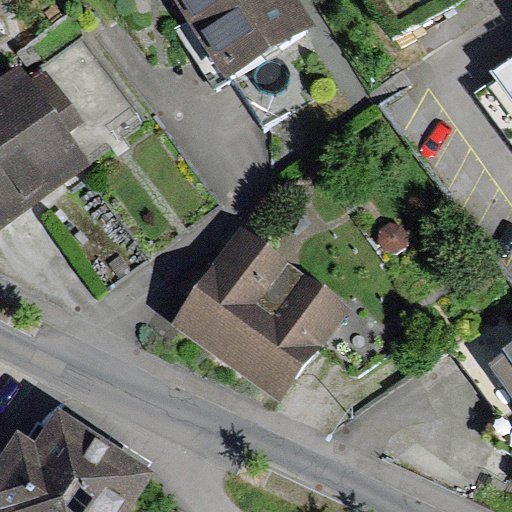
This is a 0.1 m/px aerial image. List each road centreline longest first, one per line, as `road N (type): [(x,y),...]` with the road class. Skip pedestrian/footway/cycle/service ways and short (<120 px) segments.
road 1 (residential): [(390,511),(194,418)]
road 2 (residential): [(194,418),(0,325)]
